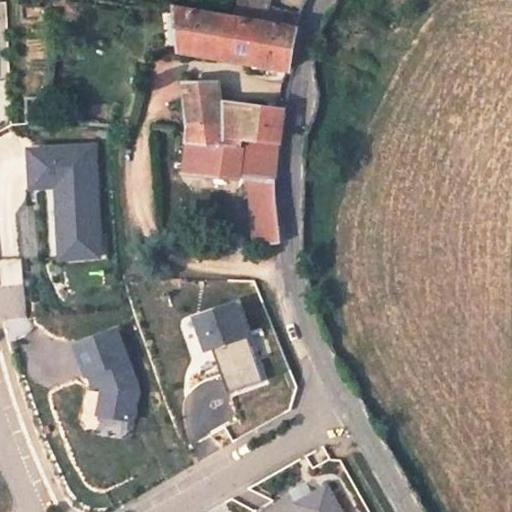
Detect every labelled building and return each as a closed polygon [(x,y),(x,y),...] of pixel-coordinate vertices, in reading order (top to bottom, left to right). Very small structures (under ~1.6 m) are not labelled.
[(244,0),(241,14),(269,22),(275,0),(244,0)] [(171,10),(174,54),(278,72),(284,29),(171,10)] [(205,87),(177,85),(186,145),(179,174),(241,182),(246,221),(241,221),(242,232),(248,231),(252,247),(273,248),(272,222),(269,175),(268,159),(268,143),(272,113),(210,107),(205,87)] [(244,303),(199,314),(209,355),(219,352),(230,392),(265,383),(244,303)] [(75,342),(97,422),(145,409),(123,328),(75,342)] [(349,511),(334,481),(313,491),(309,484),(256,510),(257,511),(349,511)]
